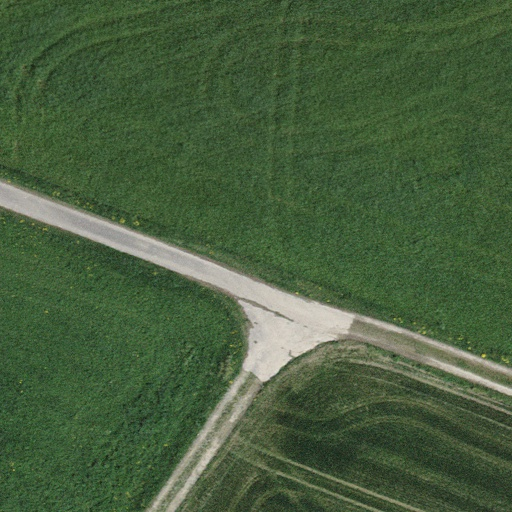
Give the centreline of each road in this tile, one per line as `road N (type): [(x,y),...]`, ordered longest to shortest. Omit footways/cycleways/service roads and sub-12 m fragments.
road 1 (track): [(0,197),(511,391)]
road 2 (track): [(160,511),(296,310)]
